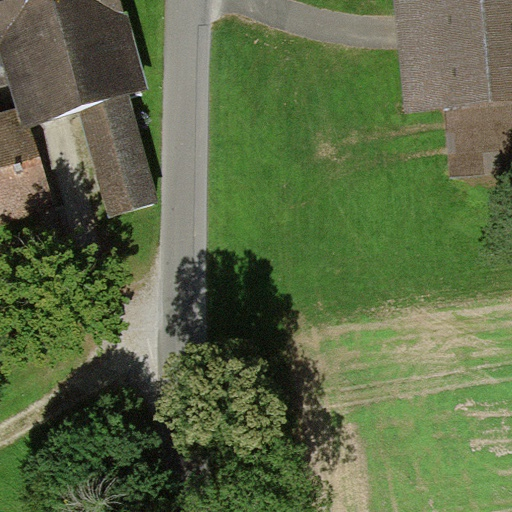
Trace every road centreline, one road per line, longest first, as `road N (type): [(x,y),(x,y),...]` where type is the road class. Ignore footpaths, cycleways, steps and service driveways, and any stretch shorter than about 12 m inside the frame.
road 1 (unclassified): [(189,0),(186,511)]
road 2 (track): [(187,337),(0,437)]
